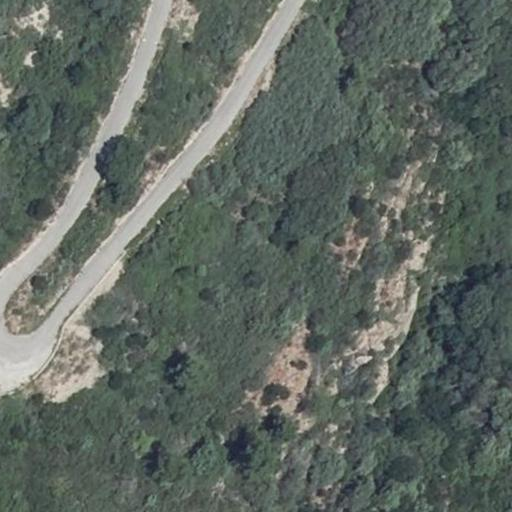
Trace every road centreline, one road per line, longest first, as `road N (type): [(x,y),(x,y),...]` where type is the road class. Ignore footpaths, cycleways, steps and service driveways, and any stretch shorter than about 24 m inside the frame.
road 1 (unclassified): [(309,0),(248,111),(122,247),(48,351),(20,365),(0,356)]
road 2 (unclassified): [(0,303),(73,209),(131,93),(162,0)]
